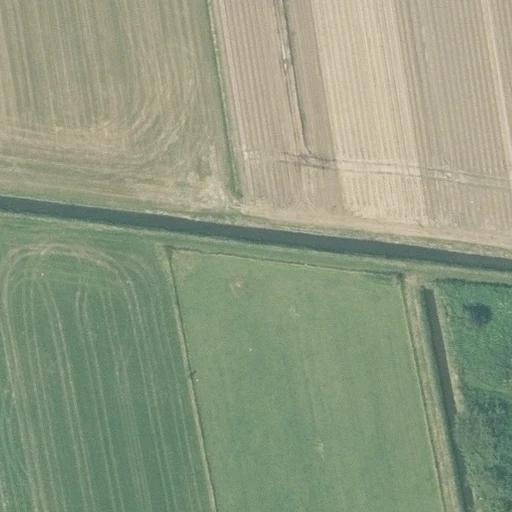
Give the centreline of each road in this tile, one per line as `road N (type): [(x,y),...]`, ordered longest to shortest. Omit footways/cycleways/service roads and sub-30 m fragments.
road 1 (track): [(511,282),(0,219)]
road 2 (track): [(453,511),(406,270)]
